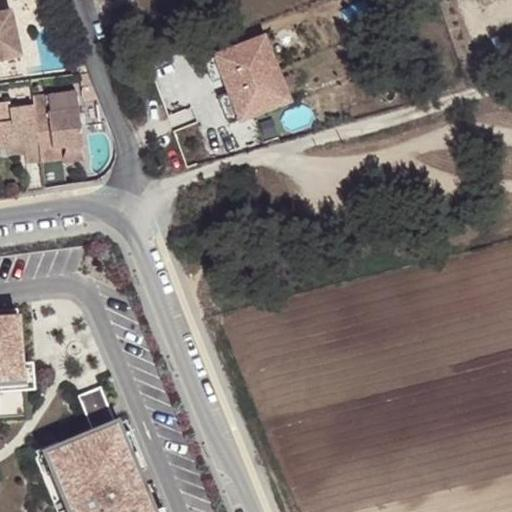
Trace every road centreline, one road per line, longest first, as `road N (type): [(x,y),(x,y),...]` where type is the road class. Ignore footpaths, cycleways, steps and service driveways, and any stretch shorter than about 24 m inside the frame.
road 1 (unclassified): [(130,218),(163,187),(511,83)]
road 2 (residential): [(130,218),(254,511)]
road 3 (residential): [(130,218),(129,152),(71,0)]
road 4 (unclassified): [(0,217),(86,204),(130,218)]
